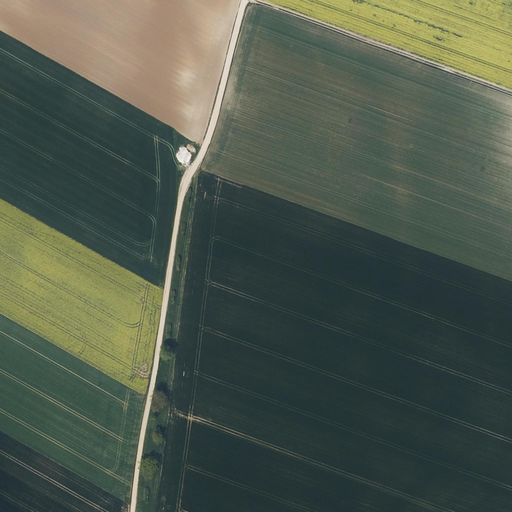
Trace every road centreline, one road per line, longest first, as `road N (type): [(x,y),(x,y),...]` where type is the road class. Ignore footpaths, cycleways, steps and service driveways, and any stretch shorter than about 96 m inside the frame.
road 1 (track): [(244,0),(206,150),(187,177),(136,511)]
road 2 (track): [(259,0),(511,90)]
